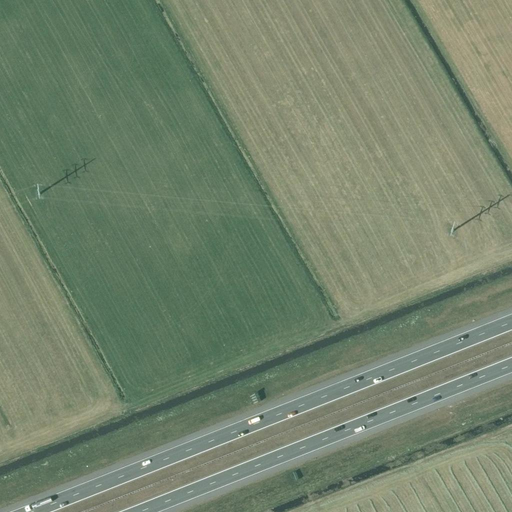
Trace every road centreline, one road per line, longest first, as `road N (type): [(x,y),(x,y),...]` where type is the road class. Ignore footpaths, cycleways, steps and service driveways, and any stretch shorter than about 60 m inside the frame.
road 1 (motorway): [(511,322),(31,511)]
road 2 (motorway): [(140,511),(511,365)]
